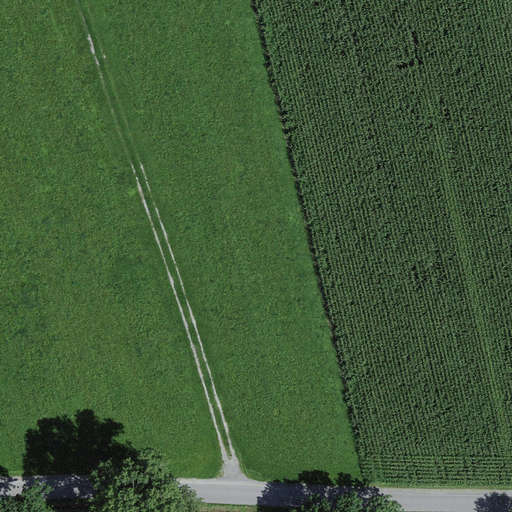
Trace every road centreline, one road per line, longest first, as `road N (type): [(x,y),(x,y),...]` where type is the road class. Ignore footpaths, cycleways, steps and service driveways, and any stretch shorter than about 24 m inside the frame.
road 1 (track): [(243,492),(86,0)]
road 2 (residential): [(511,506),(90,484),(0,489)]
